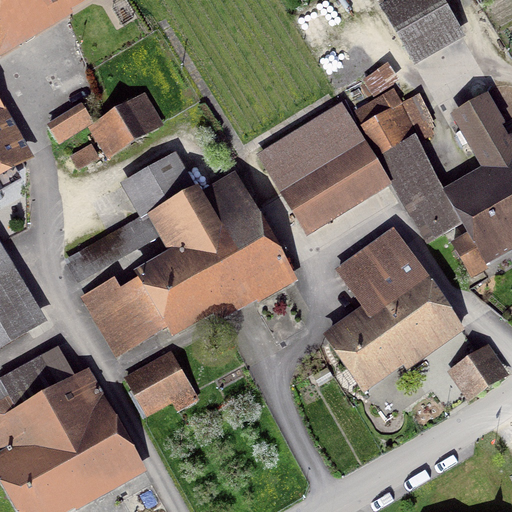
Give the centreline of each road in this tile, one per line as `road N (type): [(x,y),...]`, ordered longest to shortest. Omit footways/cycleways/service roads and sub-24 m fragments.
road 1 (track): [(0,83),(37,135),(46,168),(47,268),(57,298),(181,511)]
road 2 (unclassified): [(439,449),(326,511)]
